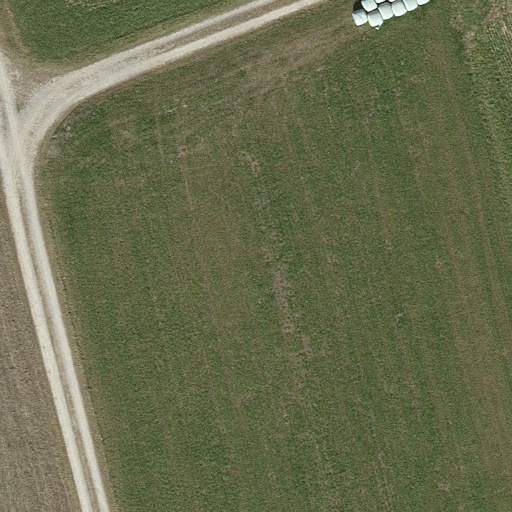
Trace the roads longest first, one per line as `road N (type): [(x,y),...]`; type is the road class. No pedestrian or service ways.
road 1 (track): [(0,59),(112,511)]
road 2 (track): [(17,114),(298,0)]
